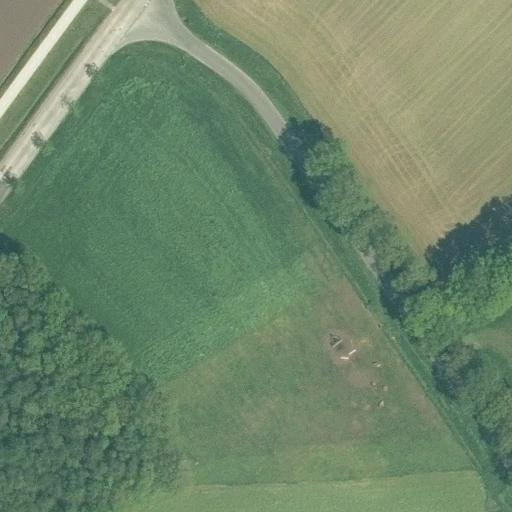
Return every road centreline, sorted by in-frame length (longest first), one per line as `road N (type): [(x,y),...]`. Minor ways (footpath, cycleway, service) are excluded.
road 1 (unclassified): [(511,465),(255,96),(210,57),(126,9)]
road 2 (primary): [(0,184),(126,9)]
